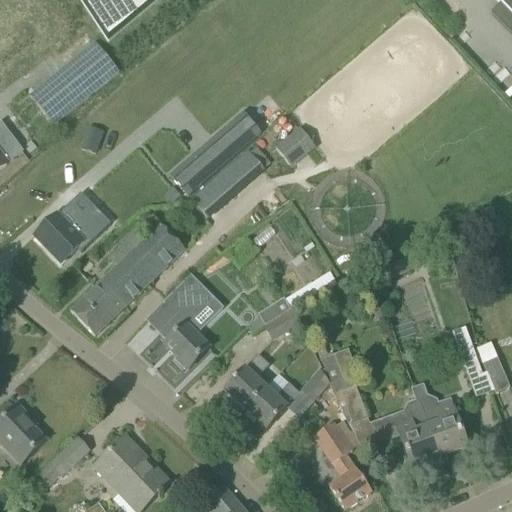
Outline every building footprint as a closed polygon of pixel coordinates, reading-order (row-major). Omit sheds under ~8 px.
[(90,0),(116,38),(161,0),(90,0)] [(489,16),(511,39),(511,0),(493,0),(493,1),(498,6),(489,16)] [(27,97),(53,129),(118,76),(93,44),(27,97)] [(169,177),(187,198),(260,134),(242,113),(169,177)] [(88,129),(84,140),(98,145),(102,135),(88,129)] [(273,151),(289,171),(314,151),(298,131),(273,151)] [(247,156),(262,172),(269,167),(254,150),(247,156)] [(172,190),(164,198),(171,206),(180,199),(172,190)] [(119,195),(108,206),(125,224),(130,219),(123,211),(129,205),(119,195)] [(125,224),(108,206),(102,200),(89,212),(112,236),(125,224)] [(209,221),(222,242),(243,230),(230,209),(209,221)] [(35,239),(61,266),(83,244),(57,218),(35,239)] [(107,261),(115,270),(69,314),(94,339),(183,253),(158,227),(140,245),(132,237),(107,261)] [(474,251),(480,271),(494,267),(488,247),(474,251)] [(386,268),(392,281),(421,268),(415,255),(386,268)] [(191,282),(146,327),(165,346),(164,347),(188,371),(202,357),(208,351),(194,338),(221,311),(191,282)] [(283,302),(257,318),(259,322),(263,329),(290,313),(283,302)] [(381,311),(376,313),(378,320),(384,318),(381,311)] [(261,330),(271,345),(299,328),(290,313),(263,329),(261,330)] [(259,322),(249,328),(253,335),(261,330),(263,329),(259,322)] [(450,335),(467,382),(481,377),(464,331),(450,335)] [(493,394),(494,397),(508,391),(489,346),(475,352),(485,376),(483,376),(489,396),(493,394)] [(347,427),(355,443),(357,442),(360,447),(358,448),(359,451),(399,437),(411,470),(439,460),(435,447),(414,391),(409,392),(413,403),(405,407),(402,414),(368,427),(350,380),(356,378),(349,358),(334,363),(332,358),(327,359),(322,348),(315,351),(323,373),(323,372),(330,386),(328,388),(347,427)] [(224,394),(245,413),(266,391),(255,382),(267,369),(256,359),(224,394)] [(312,406),(328,388),(330,386),(323,372),(323,373),(319,374),(318,373),(298,395),(312,406)] [(266,391),(245,413),(266,432),(298,398),(287,387),(275,400),(266,391)] [(435,447),(439,460),(466,450),(448,402),(437,406),(436,403),(426,399),(422,388),(414,391),(435,447)] [(24,423),(27,419),(17,409),(0,424),(0,449),(17,469),(44,443),(24,423)] [(357,442),(355,443),(342,424),(334,429),(333,427),(313,440),(341,482),(328,490),(343,511),(346,511),(371,496),(345,458),(351,454),(351,453),(358,448),(360,447),(357,442)] [(92,471),(129,511),(145,511),(163,495),(161,494),(168,487),(124,440),(92,471)] [(47,468),(48,469),(38,478),(48,489),(58,480),(59,481),(89,454),(77,441),(47,468)] [(195,511),(241,511),(221,489),(195,511)]
